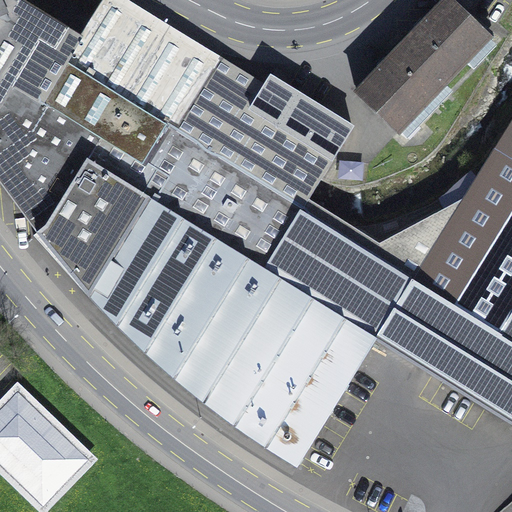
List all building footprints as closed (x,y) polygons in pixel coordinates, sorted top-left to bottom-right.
[(0,0),(0,182),(51,251),(99,174),(265,269),(308,200),(181,123),(220,59),(125,0),(105,0),(80,42),(14,0),(0,0)] [(449,0),(447,0),(357,95),(399,134),(490,39),(449,0)] [(266,86),(220,59),(181,123),(308,200),(315,189),(321,180),(353,128),(271,79),(266,86)] [(511,123),(467,199),(376,342),(511,425),(511,123)] [(297,469),(376,342),(467,199),(380,245),(351,227),(308,200),(265,269),(99,174),(51,251),(87,295),(140,350),(172,379),(237,430),(297,469)] [(18,393),(0,411),(0,466),(44,508),(89,461),(18,393)]
